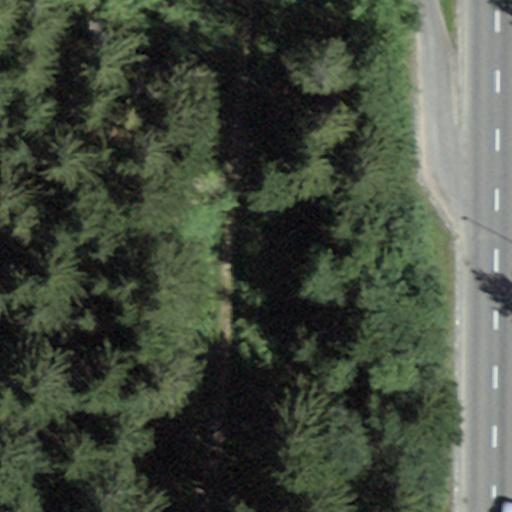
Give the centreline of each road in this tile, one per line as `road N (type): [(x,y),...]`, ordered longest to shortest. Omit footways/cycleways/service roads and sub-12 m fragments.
road 1 (secondary): [(494,511),(494,0)]
road 2 (track): [(422,0),(446,171),(464,189),(497,198)]
